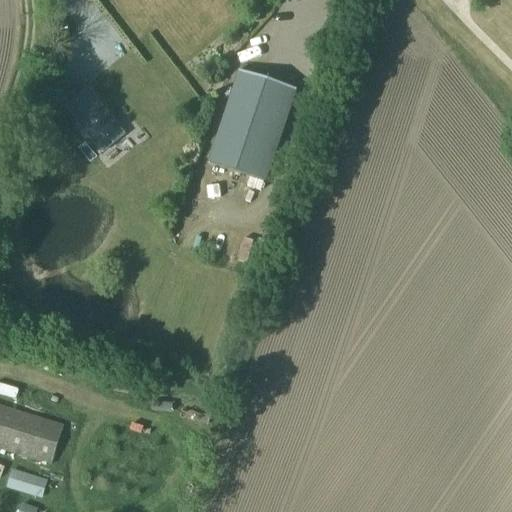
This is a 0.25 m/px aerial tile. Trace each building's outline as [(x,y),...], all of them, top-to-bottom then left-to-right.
[(85,23),(126,62),(145,42),(105,3),(85,23)] [(209,164),(266,184),(297,92),(239,72),(209,164)] [(90,88),(67,108),(106,154),(129,134),(90,88)] [(216,229),(208,251),(232,258),(239,236),(216,229)] [(237,262),(248,266),(256,242),(245,238),(237,262)] [(0,450),(52,466),(63,429),(0,409),(0,450)] [(13,469),(7,488),(43,499),(49,480),(13,469)]
